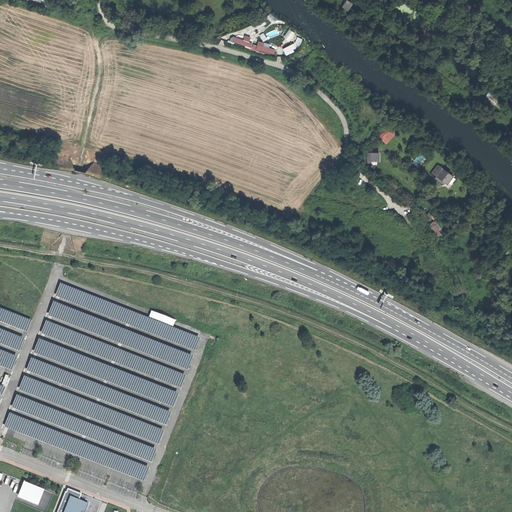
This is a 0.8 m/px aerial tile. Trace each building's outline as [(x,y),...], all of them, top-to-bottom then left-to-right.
[(348,11),(352,4),(346,0),(342,7),(348,11)] [(290,28),(284,36),(290,41),(295,32),(290,28)] [(274,56),(276,48),(263,46),(264,42),(258,40),(258,44),(252,43),(254,37),(245,35),(244,38),(235,37),(234,42),(246,45),(245,50),(274,56)] [(294,43),(283,48),(286,54),(297,50),(294,43)] [(489,91),(484,98),(494,104),(499,97),(489,91)] [(389,125),(379,136),(387,143),(397,132),(389,125)] [(379,153),(370,153),(370,156),(368,156),(368,163),(371,165),(371,162),(379,162),(379,153)] [(412,163),(418,167),(425,157),(420,153),(412,163)] [(443,169),(437,176),(447,185),(449,182),(448,181),(451,176),(443,169)] [(414,200),(418,204),(424,197),(420,193),(414,200)] [(422,216),(425,223),(432,220),(429,213),(422,216)] [(446,233),(436,219),(429,224),(438,238),(446,233)] [(166,325),(166,339),(186,346),(189,346),(190,344),(186,342),(187,338),(192,338),(194,339),(195,339),(197,339),(196,341),(196,347),(200,336),(166,325)] [(13,368),(16,358),(10,356),(9,360),(2,358),(0,364),(13,368)] [(23,481),(17,497),(38,505),(44,489),(23,481)] [(65,492),(56,511),(62,511),(69,496),(79,500),(81,494),(68,489),(66,493),(65,492)] [(69,496),(62,511),(81,511),(82,511),(83,511),(87,503),(79,500),(69,496)]
